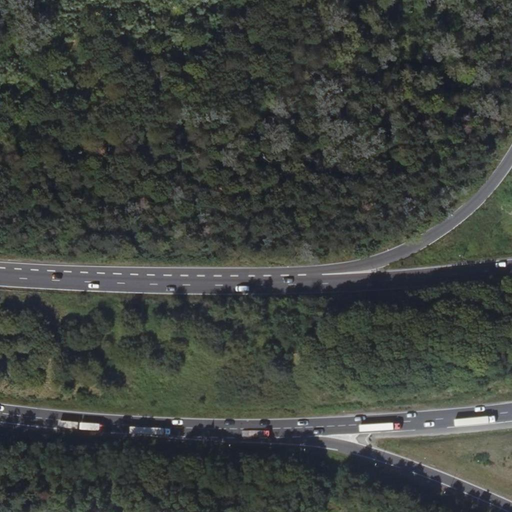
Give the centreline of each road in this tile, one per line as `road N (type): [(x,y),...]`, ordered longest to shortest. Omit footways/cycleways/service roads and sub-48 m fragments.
road 1 (trunk): [(0,412),(289,428)]
road 2 (trunk): [(286,283),(0,276)]
road 3 (trunk): [(511,155),(465,210),(413,247),(286,283)]
road 4 (trunk): [(289,428),(511,508)]
road 5 (trunk): [(511,268),(286,283)]
road 6 (trunk): [(289,428),(511,411)]
